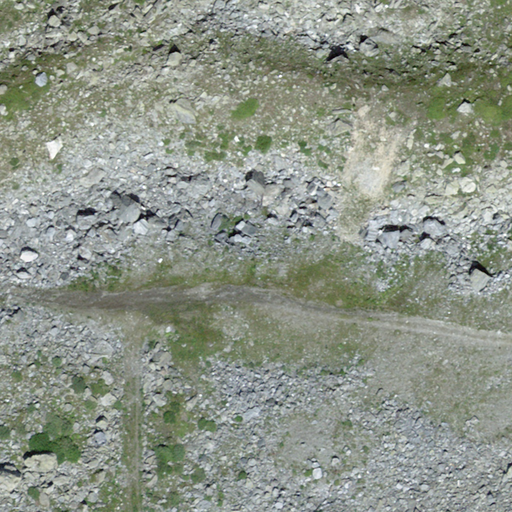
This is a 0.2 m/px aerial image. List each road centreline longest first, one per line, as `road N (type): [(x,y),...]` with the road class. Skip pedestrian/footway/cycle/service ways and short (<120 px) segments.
road 1 (track): [(511,338),(253,298),(80,300),(0,290)]
road 2 (track): [(130,300),(135,511)]
